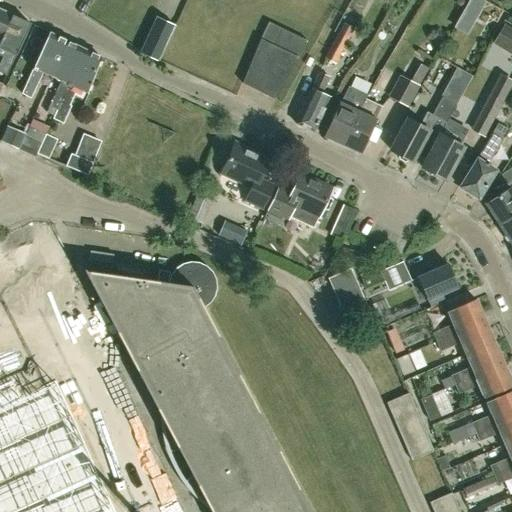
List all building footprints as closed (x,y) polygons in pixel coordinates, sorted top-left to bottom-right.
[(484,0),(468,0),(461,14),(474,22),(486,1),(484,0)] [(0,42),(12,15),(0,9),(0,42)] [(30,23),(12,15),(0,42),(0,46),(6,49),(0,63),(0,72),(6,75),(30,23)] [(158,60),(174,25),(157,17),(141,52),(158,60)] [(269,22),(265,29),(263,31),(243,83),(274,99),(306,40),(269,22)] [(355,28),(344,22),(325,58),(336,63),(355,28)] [(493,42),(494,42),(511,53),(511,29),(504,25),(493,42)] [(43,71),(51,75),(67,41),(49,32),(21,93),(31,97),(43,71)] [(54,115),(84,49),(67,41),(51,75),(61,79),(46,112),(54,115)] [(100,57),(84,49),(54,115),(53,118),(62,122),(70,105),(68,105),(77,87),(87,92),(100,57)] [(311,90),(296,124),(314,132),(329,97),(321,93),(328,77),(319,73),(312,90),(311,90)] [(406,105),(418,84),(400,76),(389,98),(406,105)] [(483,134),(490,122),(511,81),(500,76),(472,129),(483,134)] [(438,135),(448,117),(465,87),(450,79),(431,115),(425,112),(418,125),(406,119),(389,151),(410,162),(427,130),(438,136),(438,135)] [(324,136),(343,145),(358,110),(367,95),(349,86),(340,102),(324,136)] [(382,106),(366,99),(368,95),(367,95),(358,110),(343,145),(360,153),(382,106)] [(448,117),(438,135),(438,136),(421,168),(444,180),(462,148),(457,145),(464,134),(460,123),(448,117)] [(486,165),(501,140),(508,129),(498,124),(460,186),(478,197),(495,170),(486,165)] [(18,147),(19,148),(34,155),(36,152),(38,152),(46,134),(28,126),(18,147)] [(55,138),(46,134),(38,152),(47,157),(55,138)] [(83,135),(75,156),(70,154),(66,166),(87,174),(100,142),(83,135)] [(269,160),(235,144),(222,173),(252,187),(245,201),(262,209),(272,187),(259,181),(269,160)] [(290,194),(277,188),(268,210),(288,219),(290,215),(314,226),(318,217),(318,218),(331,189),(299,174),(290,194)] [(511,190),(510,188),(486,203),(499,223),(511,215),(511,190)] [(184,214),(190,216),(198,220),(207,199),(193,193),(184,214)] [(341,239),(354,210),(343,205),(329,235),(341,239)] [(511,215),(499,223),(511,242),(511,215)] [(230,221),(224,234),(245,244),(251,231),(230,221)] [(380,272),(387,290),(410,280),(402,262),(380,272)] [(427,300),(456,287),(447,264),(417,277),(427,300)] [(367,307),(359,290),(349,268),(328,278),(345,317),(367,307)] [(436,342),(485,321),(475,299),(446,312),(451,324),(432,333),(436,342)] [(485,321),(436,342),(440,352),(459,343),(464,355),(494,342),(485,321)] [(390,331),(398,354),(409,350),(400,327),(390,331)] [(494,342),(464,355),(470,367),(450,375),(454,385),(503,364),(494,342)] [(407,375),(431,367),(425,350),(401,358),(407,375)] [(511,384),(503,364),(454,385),(458,394),(478,386),(483,398),(511,385),(511,384)] [(0,511),(111,511),(52,382),(21,396),(13,378),(0,383),(0,511)] [(471,423),(475,432),(511,415),(511,390),(485,402),(490,415),(471,423)] [(392,414),(414,404),(409,393),(387,402),(392,414)] [(440,416),(431,394),(420,399),(429,421),(440,416)] [(71,410),(79,431),(81,430),(96,466),(113,458),(104,438),(122,431),(114,413),(96,421),(89,402),(71,410)] [(397,426),(419,416),(414,404),(392,414),(397,426)] [(511,441),(511,415),(475,432),(479,442),(499,433),(504,445),(511,441)] [(424,428),(419,416),(397,426),(402,437),(424,428)] [(407,449),(429,439),(424,428),(402,437),(407,449)] [(412,460),(434,451),(435,451),(429,439),(407,449),(412,460)] [(511,467),(511,441),(504,445),(509,457),(489,466),(494,475),(511,467)] [(511,467),(494,475),(498,484),(511,478),(511,467)] [(434,511),(439,511),(458,504),(453,493),(431,502),(434,511)]
